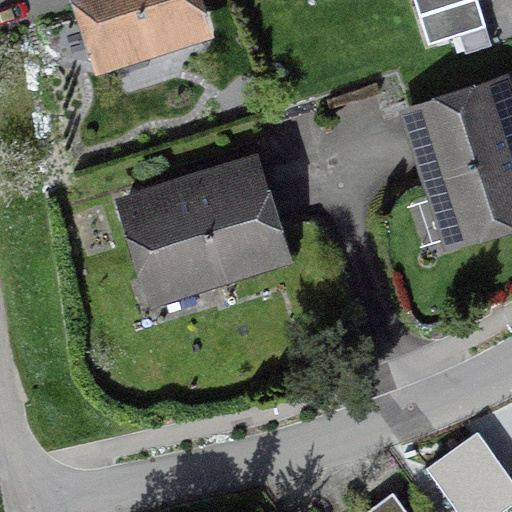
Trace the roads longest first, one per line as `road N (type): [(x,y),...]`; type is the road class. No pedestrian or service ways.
road 1 (residential): [(49,511),(311,443),(511,362)]
road 2 (residential): [(0,343),(28,511)]
